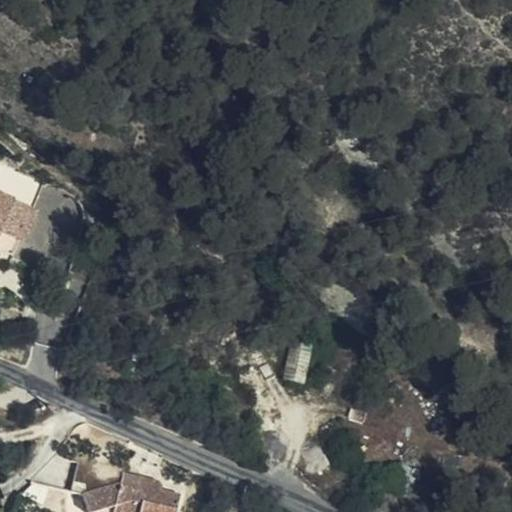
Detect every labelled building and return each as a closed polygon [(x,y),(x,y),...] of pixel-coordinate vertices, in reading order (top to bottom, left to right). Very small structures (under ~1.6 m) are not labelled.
[(0,234),(1,235),(4,226),(25,233),(46,170),(0,154),(0,234)] [(1,235),(0,234),(0,242),(20,249),(25,233),(4,226),(1,235)] [(416,380),(401,367),(393,381),(406,391),(416,380)] [(127,475),(130,463),(87,451),(75,482),(87,486),(100,511),(184,511),(191,491),(172,486),(169,475),(161,473),(158,484),(127,475)] [(161,473),(130,463),(127,475),(158,484),(161,473)] [(216,511),(261,511),(262,505),(218,499),(216,511)]
